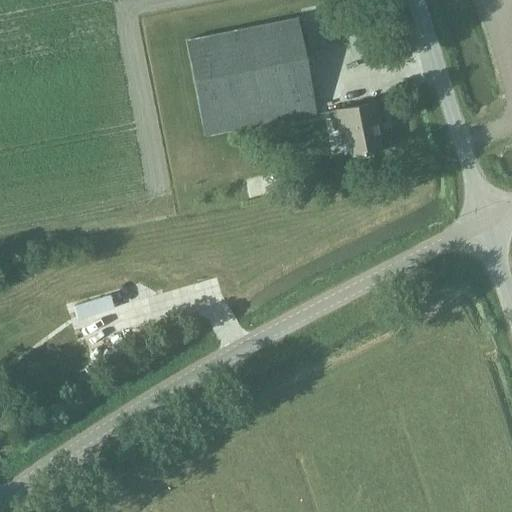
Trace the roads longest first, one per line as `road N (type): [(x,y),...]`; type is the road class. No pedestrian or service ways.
road 1 (tertiary): [(5,511),(122,429),(484,221)]
road 2 (unclassified): [(484,221),(414,0)]
